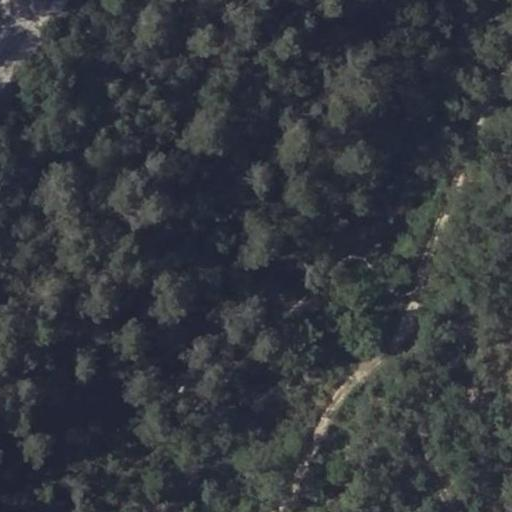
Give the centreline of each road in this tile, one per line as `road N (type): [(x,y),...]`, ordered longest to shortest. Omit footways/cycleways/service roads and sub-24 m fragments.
road 1 (track): [(242,0),(130,238),(58,437),(14,511)]
road 2 (track): [(511,87),(463,223),(283,511)]
